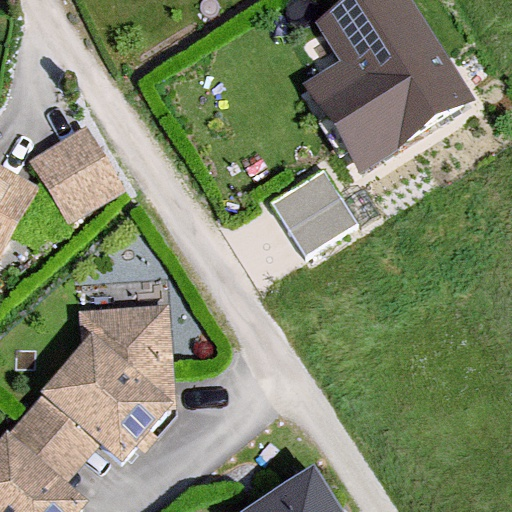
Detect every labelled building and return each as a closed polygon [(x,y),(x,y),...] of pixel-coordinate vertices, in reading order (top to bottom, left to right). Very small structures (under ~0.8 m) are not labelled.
[(410,0),(352,0),(311,26),(338,71),(303,93),(360,184),(479,110),(410,0)] [(121,188),(82,123),(24,157),(63,223),(121,188)] [(0,245),(34,183),(0,164),(0,245)] [(326,175),(274,206),(306,260),(358,230),(326,175)] [(171,386),(165,301),(74,308),(76,336),(0,424),(0,511),(64,511),(79,495),(63,482),(93,445),(111,460),(171,386)] [(337,511),(306,463),(228,511),(337,511)]
